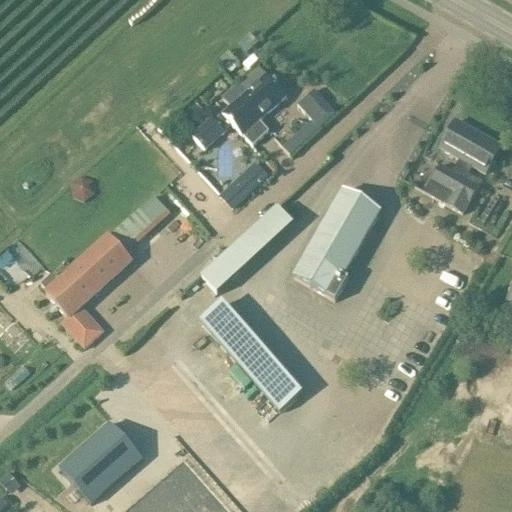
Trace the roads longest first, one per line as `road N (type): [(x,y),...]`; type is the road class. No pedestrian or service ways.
road 1 (unknown): [(309,417),(315,382),(288,280),(297,246),(375,93),(441,281),(435,330),(356,420)]
road 2 (unknown): [(309,417),(284,439),(259,441),(125,357)]
